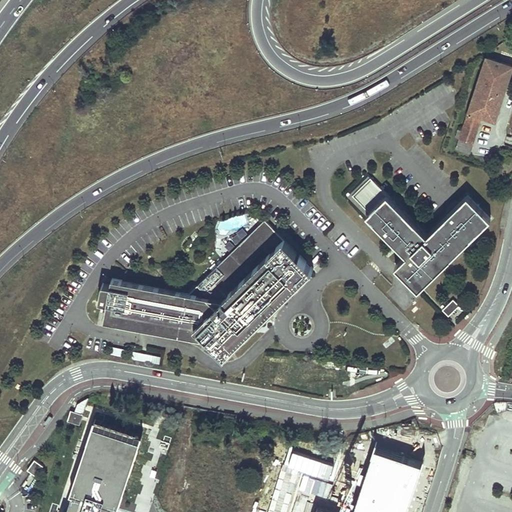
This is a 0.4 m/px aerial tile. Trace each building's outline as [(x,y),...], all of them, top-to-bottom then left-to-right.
[(495,121),(511,68),(511,65),(486,56),(462,130),(458,130),(456,138),(459,139),(456,149),(470,154),(482,116),(495,121)] [(388,193),(368,173),(347,194),(367,214),(388,193)] [(388,193),(367,214),(399,246),(407,254),(396,264),(420,288),(492,216),(469,193),(429,233),(419,222),(389,192),(388,193)] [(283,237),(265,218),(189,291),(220,297),(224,294),(227,297),(288,239),(284,235),(283,237)] [(315,267),(288,239),(227,297),(224,294),(220,297),(194,322),(209,337),(224,353),(273,307),(315,267)] [(189,291),(114,277),(107,318),(118,320),(209,337),(194,322),(220,297),(189,291)] [(454,310),(459,305),(453,299),(443,309),(449,315),(454,310)] [(83,413),(72,409),(68,418),(80,422),(83,413)] [(137,434),(89,420),(67,494),(69,495),(63,511),(110,511),(112,508),(114,509),(137,434)] [(200,426),(171,511),(224,511),(225,510),(231,511),(406,511),(422,467),(374,452),(354,511),(334,511),(317,507),(333,459),(286,443),(271,491),(236,480),(248,441),(200,426)] [(35,474),(43,464),(35,459),(28,468),(35,474)]
